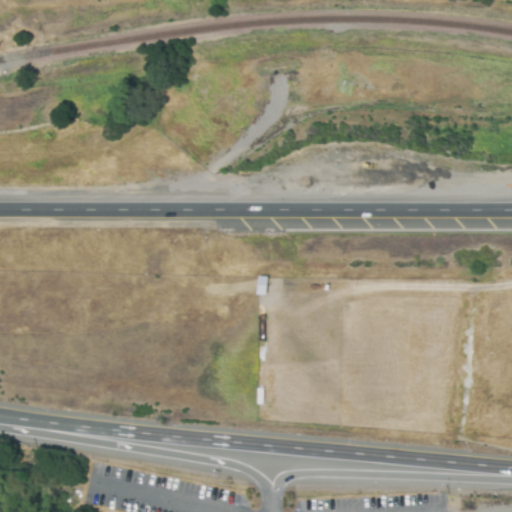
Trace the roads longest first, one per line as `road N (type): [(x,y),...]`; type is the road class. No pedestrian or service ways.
road 1 (trunk): [(0,416),(511,468)]
road 2 (trunk): [(0,417),(236,466),(262,482),(269,511)]
road 3 (motorway): [(511,210),(219,210)]
road 4 (trunk): [(271,511),(279,483),(294,474),(511,480)]
road 5 (motorway): [(219,210),(0,210)]
